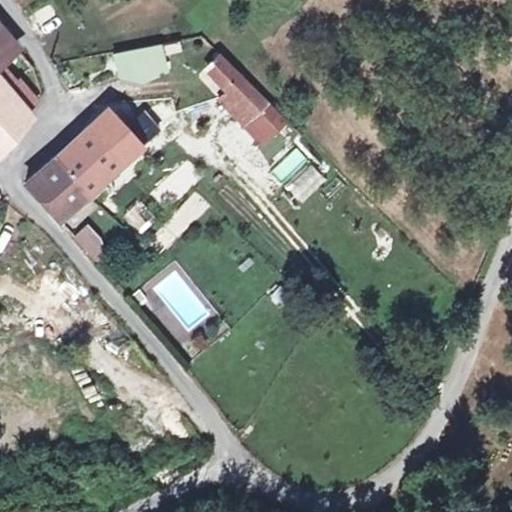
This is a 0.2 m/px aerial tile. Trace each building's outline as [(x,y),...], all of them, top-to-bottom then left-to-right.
[(0,93),(20,118),(35,102),(34,94),(29,76),(0,38),(0,93)] [(175,72),(171,43),(113,51),(117,80),(175,72)] [(201,72),(240,112),(254,97),(215,58),(201,72)] [(0,139),(20,118),(0,93),(0,139)] [(275,119),(254,97),(240,112),(261,133),(275,119)] [(110,106),(48,165),(81,198),(160,126),(144,107),(125,124),(110,106)] [(81,198),(48,165),(21,190),(50,225),(81,198)] [(86,222),(72,235),(94,259),(108,247),(86,222)] [(143,238),(150,252),(172,240),(165,226),(143,238)] [(49,268),(19,231),(0,248),(0,268),(20,293),(49,268)]
